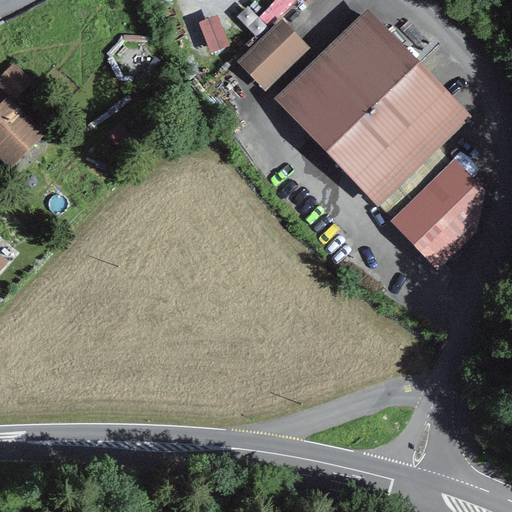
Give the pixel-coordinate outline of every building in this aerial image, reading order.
[(272,26),(298,0),(275,0),(261,15),(272,26)] [(222,16),(201,21),(209,53),(230,48),(222,16)] [(281,100),(329,150),(415,67),(367,17),(281,100)] [(265,83),(301,48),(280,26),(243,61),(265,83)] [(464,118),(415,67),(329,150),(378,201),(464,118)] [(0,82),(14,96),(28,82),(14,68),(0,82)] [(0,152),(4,156),(32,128),(7,103),(0,110),(0,152)] [(133,133),(118,119),(106,131),(120,146),(133,133)] [(407,210),(453,160),(441,150),(396,199),(407,210)] [(471,229),(479,194),(454,168),(398,223),(437,263),(471,229)]
